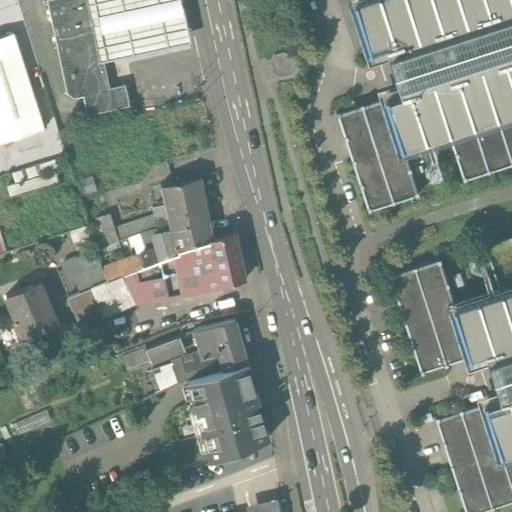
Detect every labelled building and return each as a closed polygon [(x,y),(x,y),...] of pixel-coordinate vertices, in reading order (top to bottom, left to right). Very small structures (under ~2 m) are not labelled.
[(0,0),(0,10),(17,5),(15,0),(0,0)] [(46,0),(66,91),(74,96),(83,94),(86,113),(127,104),(123,84),(108,87),(102,58),(106,56),(93,0),(46,0)] [(178,0),(93,0),(106,56),(187,38),(178,0)] [(511,0),(352,0),(369,50),(387,44),(396,72),(401,88),(335,109),(367,208),(418,191),(402,144),(447,129),(462,177),(511,160),(511,0)] [(13,31),(0,34),(0,141),(44,128),(13,31)] [(198,178),(160,186),(164,206),(158,208),(160,219),(167,218),(169,225),(170,230),(207,222),(198,178)] [(110,215),(96,219),(100,238),(96,239),(97,242),(101,241),(102,247),(117,243),(110,215)] [(169,225),(162,225),(163,233),(152,235),(156,249),(158,260),(159,261),(177,253),(175,250),(207,239),(207,240),(210,239),(207,222),(170,230),(169,225)] [(87,227),(68,234),(72,243),(79,240),(82,248),(85,247),(87,254),(94,251),(87,227)] [(207,239),(175,250),(177,253),(159,261),(158,260),(138,268),(144,279),(146,278),(155,297),(158,301),(246,279),(236,233),(211,238),(210,239),(207,240),(207,239)] [(511,233),(510,234),(507,235),(507,236),(487,242),(486,242),(483,243),(484,247),(485,246),(491,266),(491,267),(492,270),(493,270),(497,284),(499,292),(479,298),(478,297),(475,298),(475,300),(455,306),(454,305),(447,285),(448,285),(447,281),(446,281),(440,261),(439,257),(436,258),(436,259),(415,265),(412,266),(391,273),(391,272),(388,273),(389,277),(390,277),(396,297),(397,301),(404,321),(403,321),(405,325),(411,345),(412,349),(413,348),(419,369),(420,372),(423,371),(422,369),(443,362),(444,365),(447,364),(446,361),(467,355),(467,357),(471,356),(470,354),(483,349),(484,352),(486,351),(494,374),(500,395),(498,395),(499,398),(486,402),(485,400),(482,401),(482,403),(462,410),(461,408),(458,409),(458,410),(438,417),(437,415),(434,416),(435,420),(437,419),(443,440),(442,440),(443,444),(444,443),(451,463),(449,464),(451,468),(451,467),(458,487),(457,488),(458,491),(459,491),(465,511),(464,511),(473,511),(490,507),(493,506),(511,499),(511,233)] [(156,249),(100,269),(105,281),(119,275),(138,268),(158,260),(156,249)] [(87,254),(61,264),(66,277),(73,274),(80,292),(104,281),(105,281),(100,269),(94,251),(87,254)] [(138,268),(119,275),(133,306),(155,297),(146,278),(144,279),(138,268)] [(105,281),(104,281),(80,292),(67,298),(71,310),(92,302),(101,319),(133,306),(119,275),(105,281)] [(39,283),(6,298),(17,323),(0,330),(7,347),(56,325),(39,283)] [(235,318),(194,331),(201,353),(192,355),(193,361),(183,364),(189,381),(247,362),(235,318)] [(180,337),(146,350),(152,364),(185,351),(180,337)] [(189,381),(186,381),(191,396),(195,409),(188,411),(193,424),(198,423),(210,460),(270,438),(259,403),(261,402),(257,391),(251,377),(247,362),(189,381)] [(160,478),(165,494),(219,478),(214,462),(160,478)] [(279,511),(276,499),(246,506),(246,511),(279,511)]
